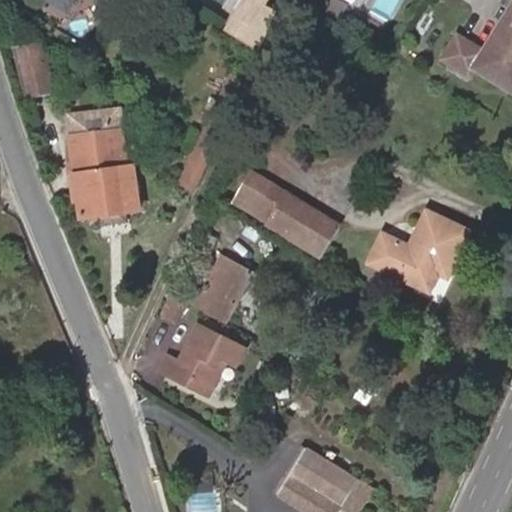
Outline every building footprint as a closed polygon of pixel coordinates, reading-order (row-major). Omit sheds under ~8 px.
[(77,0),(48,0),(71,13),(77,0)] [(245,0),(227,31),(259,50),(276,10),(277,9),(266,2),(267,0),(245,0)] [(347,5),(338,0),(326,0),(322,8),(339,18),(347,5)] [(511,7),(486,50),(471,40),(455,64),(471,74),(475,67),(511,90),(511,7)] [(40,44),(17,49),(27,95),(52,91),(40,44)] [(180,181),(197,189),(247,81),(230,72),(180,181)] [(77,181),(80,199),(83,218),(104,214),(124,211),(140,209),(134,167),(128,167),(122,129),(120,129),(117,111),(69,117),(72,137),(70,138),(74,168),(78,167),(80,181),(77,181)] [(78,167),(74,168),(70,168),(75,200),(80,199),(77,181),(80,181),(78,167)] [(320,255),(338,225),(252,173),(236,199),(269,220),(267,224),(320,255)] [(125,220),(124,211),(104,214),(106,223),(125,220)] [(449,276),(471,231),(427,211),(410,248),(382,235),(368,263),(428,292),(438,271),(449,276)] [(216,239),(201,231),(190,256),(205,263),(216,239)] [(284,245),(276,240),(269,252),(277,257),(284,245)] [(296,252),(287,247),(280,259),(289,264),(296,252)] [(195,301),(229,321),(255,274),(222,254),(195,301)] [(180,301),(170,296),(162,315),(171,320),(180,301)] [(244,348),(197,326),(180,361),(169,357),(162,372),(210,393),(225,362),(236,366),(244,348)] [(350,511),(361,511),(375,491),(376,489),(311,448),(292,480),(302,487),(337,508),(340,505),(350,511)] [(191,494),(214,493),(212,472),(189,473),(191,494)] [(302,487),(292,480),(282,496),(308,511),(334,511),(337,508),(302,487)] [(410,511),(375,491),(361,511),(410,511)]
